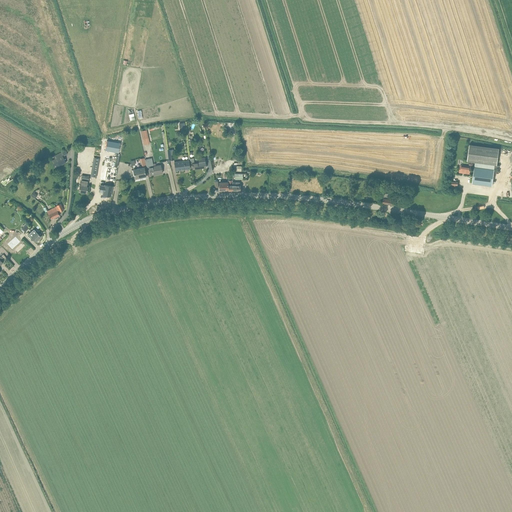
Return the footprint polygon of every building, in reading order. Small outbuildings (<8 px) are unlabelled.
[(150,128),(144,129),(147,143),(153,142),(150,128)] [(120,142),(107,140),(105,151),(118,153),(120,142)] [(499,148),(469,144),(467,161),(475,162),(475,166),(474,166),(472,183),(492,186),(494,169),(495,165),(497,165),(499,148)] [(66,153),(65,150),(60,153),(60,152),(53,156),(55,159),(51,161),(55,168),(66,163),(62,155),(66,153)] [(190,161),(189,156),(188,156),(189,160),(174,162),(175,168),(175,171),(190,169),(189,161),(190,161),(190,160),(190,161)] [(205,162),(204,157),(198,158),(199,162),(192,163),(191,160),(190,160),(190,161),(190,166),(192,165),(193,169),(206,168),(205,162)] [(145,159),(144,158),(141,158),(142,168),(133,170),(135,178),(148,176),(147,171),(146,165),(146,163),(145,159)] [(153,166),(153,164),(152,158),(145,159),(146,163),(146,165),(150,164),(151,167),(149,167),(151,175),(162,173),(160,165),(153,166)] [(470,174),(470,169),(471,167),(460,165),(459,172),(466,173),(466,174),(469,174),(470,174)] [(88,181),(89,176),(82,175),(81,180),(81,183),(80,183),(79,191),(87,193),(88,184),(87,184),(88,181)] [(232,191),(232,183),(232,180),(228,180),(228,183),(219,183),(219,191),(228,191),(232,191)] [(240,191),(240,186),(238,186),(238,183),(232,183),(232,191),(240,191)] [(100,186),(99,192),(103,192),(103,195),(110,197),(112,187),(105,185),(104,186),(100,186)] [(393,195),(394,194),(389,193),(389,194),(385,193),(384,199),(383,203),(392,205),(393,200),(394,195),(393,195)] [(60,212),(64,210),(61,204),(57,206),(47,211),(51,219),(55,217),(56,219),(59,217),(59,216),(58,212),(59,211),(60,212)] [(34,229),(28,235),(28,236),(30,238),(32,237),(36,242),(41,237),(34,229)] [(25,245),(22,243),(15,249),(18,252),(25,245)]
